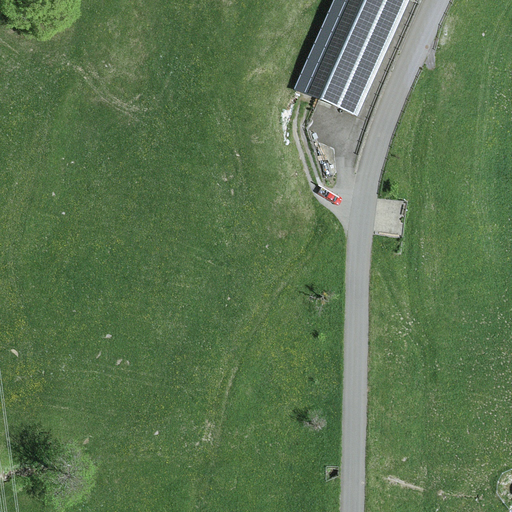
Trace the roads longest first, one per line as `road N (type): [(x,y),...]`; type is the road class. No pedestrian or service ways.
road 1 (unclassified): [(437,0),(364,200),(353,511)]
road 2 (track): [(364,200),(333,222),(272,295),(235,355),(202,511)]
